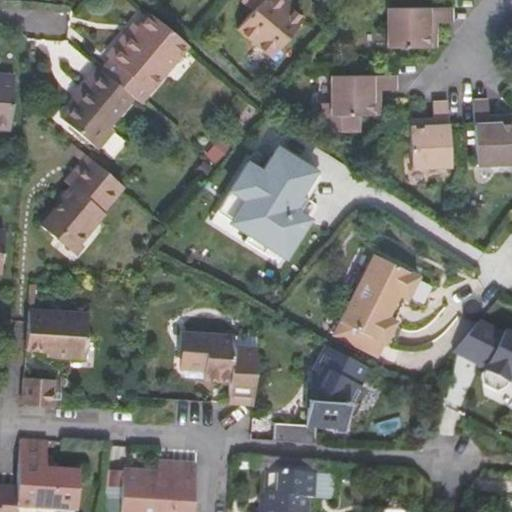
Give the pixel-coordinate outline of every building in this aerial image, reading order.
[(237,28),(272,57),(304,18),(282,0),(245,0),(255,8),(237,28)] [(387,50),(433,50),(433,26),(450,26),(450,10),(388,10),(387,50)] [(131,97),(138,102),(187,45),(148,13),(130,34),(126,30),(106,55),(109,58),(99,70),(131,97)] [(108,124),(131,97),(99,70),(94,66),(82,81),(90,89),(79,100),(76,98),(60,117),(96,147),(113,128),(108,124)] [(0,129),(9,130),(13,76),(0,75),(0,129)] [(330,118),(376,118),(377,93),(393,93),(393,78),(331,79),(330,118)] [(471,166),(482,166),(510,165),(511,154),(510,119),(485,119),(485,106),(470,106),(471,166)] [(448,168),(447,108),(431,109),(431,123),(407,124),(406,170),(448,168)] [(232,192),(250,203),(236,224),(252,234),(246,243),(266,256),(271,247),(287,257),(309,222),(300,216),(309,201),(302,197),(318,172),(279,148),(264,172),(250,163),(232,192)] [(510,165),(482,166),(489,174),(511,173),(511,154),(510,165)] [(97,217),(122,186),(85,156),(64,182),(71,189),(40,225),(56,238),(61,232),(76,245),(79,242),(99,218),(97,217)] [(250,203),(232,192),(213,222),(246,243),(252,234),(236,224),(250,203)] [(309,201),(300,216),(309,222),(319,207),(309,201)] [(84,247),(79,242),(76,245),(61,232),(56,238),(76,256),(84,247)] [(398,293),(403,296),(407,298),(418,277),(373,253),(332,333),(376,355),(395,320),(392,318),(387,315),(398,293)] [(392,318),(403,296),(398,293),(387,315),(392,318)] [(87,316),(27,312),(26,325),(25,352),(44,353),(55,353),(54,359),(84,361),(87,316)] [(511,338),(478,322),(452,355),(480,368),(481,385),(502,395),(509,381),(511,382),(511,338)] [(227,404),(251,406),(255,349),(233,348),(233,338),(186,334),(183,370),(203,371),(202,381),(228,383),(227,404)] [(356,384),(366,365),(325,345),(317,359),(321,366),(309,388),(312,391),(311,400),(305,400),(304,422),(322,423),(321,428),(333,429),(333,434),(344,434),(346,405),(352,405),(361,387),(356,384)] [(21,406),(51,407),(53,381),(23,379),(21,406)] [(271,442),(313,445),(314,427),(272,424),(271,442)] [(19,440),(16,475),(15,489),(14,507),(73,511),(76,474),(54,472),(43,472),(44,464),(45,441),(19,440)] [(157,462),(157,474),(166,474),(167,463),(157,462)] [(192,511),(195,465),(167,463),(166,474),(157,474),(123,472),(120,511),(192,511)] [(43,472),(54,472),(54,465),(44,464),(43,472)] [(103,511),(120,511),(123,472),(106,471),(103,511)] [(303,511),(305,500),(309,501),(311,476),(266,473),(263,510),(253,510),(252,511),(303,511)] [(311,476),(309,501),(329,502),(331,477),(311,476)] [(0,511),(13,511),(14,507),(15,489),(0,488),(0,511)]
